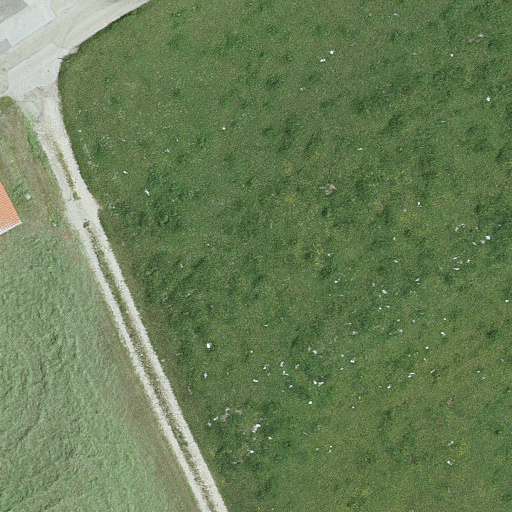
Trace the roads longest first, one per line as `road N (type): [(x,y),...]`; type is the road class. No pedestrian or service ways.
road 1 (track): [(22,55),(232,511)]
road 2 (unclassified): [(114,0),(0,70)]
